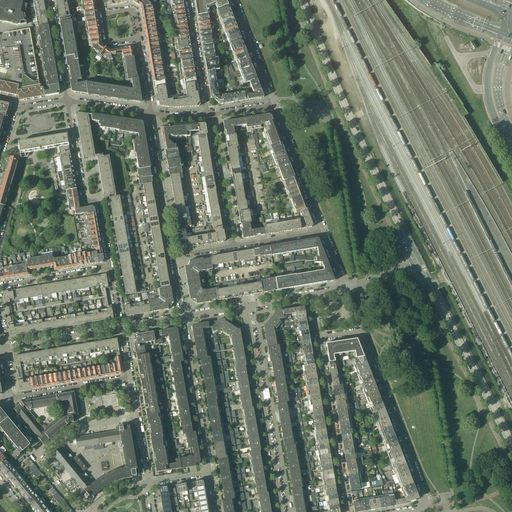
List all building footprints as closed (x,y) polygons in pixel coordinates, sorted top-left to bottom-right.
[(23,10),(24,5),(24,0),(0,0),(0,21),(15,25),(15,24),(26,22),(24,13),(23,12),(23,10)] [(150,3),(145,0),(142,0),(138,6),(140,7),(141,8),(150,7),(150,3)] [(228,5),(225,0),(194,0),(197,16),(207,14),(206,7),(216,3),(218,9),(228,5)] [(424,14),(430,3),(427,1),(427,0),(421,0),(418,6),(419,6),(417,10),(424,14)] [(67,3),(56,5),(57,11),(68,10),(67,3)] [(228,5),(218,9),(216,10),(218,15),(230,10),(228,5)] [(68,10),(57,11),(59,18),(69,16),(68,10)] [(230,10),(218,15),(220,20),(232,15),(230,10)] [(232,15),(220,20),(222,24),(234,20),(232,15)] [(234,20),(222,24),(223,29),(235,24),(234,20)] [(79,65),(75,43),(71,21),(59,23),(62,37),(67,67),(79,65)] [(235,24),(223,29),(225,33),(237,29),(235,24)] [(36,28),(36,29),(37,30),(37,31),(37,32),(37,33),(38,37),(39,43),(39,44),(39,45),(39,46),(40,46),(40,51),(41,57),(41,58),(42,59),(42,60),(43,64),(43,66),(43,67),(43,68),(43,69),(44,73),(44,75),(45,76),(45,77),(45,78),(46,84),(46,85),(58,83),(57,76),(56,71),(55,67),(54,62),(53,58),(52,49),(51,44),(49,35),(49,31),(48,26),(38,27),(36,28)] [(0,92),(0,93),(1,93),(6,94),(8,94),(13,95),(16,96),(18,96),(18,99),(19,100),(19,101),(24,100),(26,100),(31,99),(34,99),(38,98),(41,97),(44,97),(44,96),(43,88),(42,88),(41,88),(39,88),(39,85),(38,82),(29,29),(6,33),(5,33),(4,34),(3,34),(2,35),(1,36),(1,37),(0,36),(0,92)] [(237,29),(225,33),(227,38),(239,34),(237,29)] [(239,34),(227,38),(229,43),(241,38),(239,34)] [(241,38),(229,43),(231,48),(243,43),(241,38)] [(243,43),(231,48),(232,52),(244,48),(243,43)] [(98,54),(103,47),(101,45),(101,44),(89,46),(89,48),(91,48),(92,48),(93,48),(93,50),(95,51),(95,52),(98,54)] [(103,47),(98,54),(97,56),(101,59),(102,57),(107,49),(103,47)] [(131,47),(122,49),(123,54),(121,54),(122,59),(134,57),(132,48),(131,47)] [(244,48),(232,52),(234,57),(246,52),(244,48)] [(109,51),(107,49),(102,57),(106,60),(106,59),(108,60),(110,60),(110,61),(112,60),(112,59),(111,51),(109,51)] [(122,49),(111,51),(112,59),(115,58),(115,55),(121,54),(123,54),(122,49)] [(246,52),(234,57),(236,61),(248,57),(246,52)] [(135,68),(134,63),(134,57),(122,59),(124,70),(135,68)] [(248,57),(236,61),(238,66),(249,61),(248,57)] [(215,59),(204,60),(205,66),(218,64),(217,58),(215,58),(215,59)] [(249,61),(238,66),(239,70),(251,65),(249,61)] [(255,74),(251,65),(239,70),(241,74),(242,77),(243,79),(255,74)] [(235,87),(234,77),(233,73),(232,74),(228,74),(228,70),(228,68),(227,68),(221,69),(224,89),(225,89),(228,89),(235,87)] [(81,80),(80,75),(79,70),(68,72),(68,73),(68,74),(70,82),(77,80),(81,80)] [(215,70),(206,71),(207,78),(216,77),(215,70)] [(136,74),(125,75),(126,81),(131,80),(133,90),(133,92),(139,91),(136,74)] [(255,74),(243,79),(244,83),(249,82),(256,79),(255,74)] [(218,76),(216,77),(207,78),(209,85),(217,83),(216,78),(219,78),(218,76)] [(198,97),(197,87),(195,78),(185,80),(184,80),(185,89),(187,99),(198,97)] [(256,79),(249,82),(251,87),(258,84),(256,79)] [(77,84),(77,80),(70,82),(71,91),(71,92),(77,93),(79,93),(87,95),(85,83),(77,84)] [(168,100),(166,89),(165,85),(164,80),(153,82),(153,83),(156,102),(168,100)] [(43,87),(43,88),(44,96),(44,97),(58,94),(59,93),(58,85),(58,83),(46,85),(47,87),(45,87),(43,87)] [(106,86),(85,83),(87,95),(104,97),(106,86)] [(217,83),(209,85),(210,92),(218,90),(217,83)] [(258,84),(251,87),(253,93),(261,90),(258,84)] [(123,88),(106,86),(104,97),(121,100),(123,88)] [(133,90),(123,88),(121,100),(140,102),(141,102),(141,101),(139,91),(133,92),(133,90)] [(218,90),(210,92),(211,99),(213,99),(214,100),(215,98),(216,99),(217,98),(219,100),(220,98),(218,96),(218,95),(219,94),(218,90)] [(263,96),(261,90),(253,93),(253,94),(249,94),(247,94),(248,100),(262,98),(263,96)] [(246,92),(239,93),(241,101),(248,100),(247,94),(246,92)] [(239,93),(233,94),(234,102),(241,101),(239,93)] [(233,94),(226,95),(227,103),(234,102),(233,94)] [(222,97),(220,98),(219,100),(217,98),(216,99),(215,98),(214,100),(219,104),(219,105),(227,103),(226,95),(222,95),(222,97)] [(198,97),(187,99),(183,100),(182,98),(176,99),(177,108),(196,107),(199,103),(198,97)] [(177,108),(176,99),(168,100),(156,102),(157,106),(174,108),(177,108)] [(7,104),(0,102),(0,115),(5,117),(6,114),(8,107),(9,105),(9,104),(8,104),(7,104)] [(114,195),(108,157),(103,158),(102,155),(93,156),(86,115),(75,113),(83,160),(97,157),(103,197),(114,195)] [(109,130),(111,118),(91,115),(92,121),(95,122),(95,123),(98,123),(98,126),(100,126),(100,128),(109,130)] [(263,124),(272,121),(271,116),(269,115),(258,117),(260,128),(262,128),(261,125),(263,124)] [(125,120),(111,118),(109,130),(119,131),(119,132),(124,133),(125,120)] [(234,134),(233,127),(237,127),(237,129),(240,129),(240,126),(246,125),(245,119),(223,122),(225,135),(225,136),(234,135),(234,134)] [(143,131),(142,124),(142,123),(141,123),(140,123),(125,120),(124,133),(136,134),(136,132),(143,131)] [(274,125),(272,121),(263,124),(264,129),(274,125)] [(207,134),(205,127),(205,125),(204,124),(197,125),(199,134),(199,136),(206,134),(207,134)] [(186,136),(185,125),(172,126),(172,137),(186,136)] [(199,134),(197,125),(185,125),(186,136),(190,136),(190,135),(199,134)] [(274,125),(264,129),(265,133),(276,129),(274,125)] [(172,137),(172,126),(161,127),(165,151),(177,149),(176,146),(174,146),(169,142),(168,142),(168,139),(168,137),(172,137)] [(277,134),(276,129),(265,133),(266,138),(277,134)] [(150,168),(146,147),(143,131),(136,132),(136,134),(138,135),(138,138),(136,139),(135,140),(135,141),(132,141),(134,154),(135,154),(138,170),(150,168)] [(70,155),(67,134),(18,143),(20,154),(21,158),(28,157),(29,153),(44,150),(44,152),(47,151),(47,150),(57,148),(58,157),(59,157),(60,157),(70,155)] [(279,138),(277,134),(266,138),(268,142),(279,138)] [(279,138),(268,142),(270,146),(281,142),(279,138)] [(238,147),(237,141),(226,143),(227,149),(237,148),(236,147),(238,147)] [(281,142),(270,146),(271,150),(282,146),(281,142)] [(272,155),(284,151),(282,146),(271,150),(270,151),(272,155)] [(273,160),(286,155),(284,151),(272,155),(273,160)] [(12,182),(19,160),(18,159),(18,158),(21,158),(20,154),(12,155),(12,154),(9,155),(10,157),(9,157),(0,185),(0,205),(5,206),(4,206),(5,207),(12,182)] [(286,155),(273,160),(275,164),(287,160),(286,155)] [(182,173),(180,164),(179,158),(166,161),(169,175),(170,175),(179,174),(182,173)] [(287,160),(275,164),(277,169),(289,164),(287,160)] [(294,177),(293,173),(289,164),(277,169),(282,182),(294,177)] [(232,176),(240,174),(239,167),(230,168),(232,176)] [(152,183),(150,172),(150,168),(138,170),(137,170),(137,171),(128,172),(129,175),(137,174),(139,185),(142,184),(151,183),(152,183)] [(294,177),(282,182),(283,185),(281,186),(282,188),(296,182),(294,177)] [(181,186),(180,183),(180,180),(171,181),(172,188),(181,186)] [(286,192),(298,187),(296,182),(282,188),(283,190),(285,189),(286,192)] [(298,187),(286,192),(287,196),(300,191),(298,187)] [(300,191),(287,196),(289,201),(301,196),(300,191)] [(301,196),(289,201),(291,205),(303,201),(301,196)] [(303,201),(291,205),(293,210),(305,205),(303,201)] [(305,205),(293,210),(294,214),(300,212),(307,210),(305,205)] [(93,206),(82,208),(83,213),(83,215),(95,213),(94,208),(93,206)] [(250,217),(249,211),(248,210),(247,211),(238,212),(239,219),(250,217)] [(307,210),(300,212),(303,219),(299,220),(301,229),(312,227),(313,225),(311,221),(310,217),(309,217),(307,210)] [(186,237),(185,228),(186,228),(187,228),(187,227),(191,226),(190,218),(186,219),(177,220),(181,245),(188,244),(187,238),(187,237),(186,237)] [(299,218),(285,220),(287,231),(292,231),(296,230),(301,229),(299,220),(299,218)] [(285,220),(272,223),(274,234),(278,233),(283,232),(287,231),(285,220)] [(250,223),(240,225),(240,226),(242,226),(242,230),(241,230),(243,239),(255,237),(255,236),(259,235),(260,236),(265,235),(264,228),(251,231),(250,223)] [(264,228),(265,235),(266,235),(270,235),(269,234),(274,234),(272,223),(263,224),(264,228)] [(225,240),(223,231),(224,231),(223,228),(222,228),(222,227),(214,229),(215,233),(217,243),(224,242),(225,240)] [(327,264),(321,248),(318,240),(316,239),(311,239),(313,249),(317,249),(318,258),(314,258),(314,263),(321,263),(327,264)] [(282,254),(281,244),(270,246),(270,250),(271,255),(271,256),(282,254)] [(103,257),(101,248),(95,249),(95,252),(96,252),(97,258),(103,257)] [(38,269),(37,258),(30,259),(32,270),(38,269)] [(199,281),(198,274),(196,272),(197,270),(200,272),(212,269),(212,266),(210,258),(203,260),(203,258),(189,261),(190,265),(188,267),(184,267),(185,273),(185,275),(186,275),(187,281),(186,281),(187,284),(199,281)] [(334,280),(327,264),(321,263),(322,267),(323,267),(323,269),(325,269),(327,282),(333,281),(334,281),(334,280)] [(26,264),(21,265),(23,276),(29,275),(28,270),(27,270),(26,264)] [(325,269),(323,269),(323,270),(323,271),(310,273),(312,285),(327,282),(325,269)] [(312,285),(310,273),(295,275),(297,287),(312,285)] [(297,287),(295,275),(285,277),(287,289),(297,287)] [(287,289),(285,277),(275,278),(277,291),(287,289)] [(277,291),(275,278),(260,280),(260,283),(262,290),(262,293),(267,292),(273,292),(277,291)] [(217,300),(216,290),(215,289),(203,291),(201,293),(199,292),(201,289),(199,281),(187,284),(187,286),(188,286),(189,292),(188,292),(189,294),(190,300),(194,299),(196,301),(196,304),(210,302),(210,301),(217,300)] [(256,294),(254,284),(247,285),(249,296),(256,294)] [(249,296),(247,285),(240,286),(241,297),(249,296)] [(173,303),(172,297),(170,287),(161,288),(155,289),(156,295),(147,296),(148,302),(150,312),(168,309),(168,305),(169,303),(173,303)] [(7,291),(3,292),(5,305),(8,305),(9,312),(11,312),(9,301),(7,291)] [(126,316),(136,315),(134,304),(129,305),(128,296),(126,296),(127,302),(124,303),(126,316)] [(113,319),(111,305),(108,306),(107,298),(105,298),(106,309),(107,309),(109,319),(113,319)] [(150,312),(148,302),(141,303),(143,314),(150,312)] [(143,314),(141,303),(134,304),(136,315),(143,314)] [(304,306),(282,310),(283,316),(293,314),(305,312),(304,308),(304,306)] [(104,320),(102,310),(98,311),(98,310),(95,311),(97,321),(104,320)] [(275,328),(280,321),(280,320),(284,319),(283,316),(282,310),(275,312),(275,313),(266,325),(264,325),(265,333),(274,332),(273,328),(272,327),(273,326),(275,328)] [(97,321),(95,311),(92,311),(88,312),(90,323),(97,321)] [(84,313),(81,313),(83,324),(90,323),(88,312),(84,313)] [(83,324),(81,313),(78,314),(74,315),(76,325),(83,324)] [(76,325),(74,315),(70,315),(69,315),(67,316),(69,326),(76,325)] [(69,326),(67,316),(64,316),(60,317),(62,327),(69,326)] [(62,327),(60,317),(56,318),(56,317),(53,318),(55,329),(62,327)] [(55,329),(53,318),(50,318),(50,319),(46,319),(48,330),(55,329)] [(48,330),(46,319),(41,320),(39,320),(41,331),(48,330)] [(41,331),(39,320),(36,321),(32,322),(34,332),(41,331)] [(237,330),(234,328),(225,322),(224,320),(217,321),(218,330),(222,329),(222,328),(224,329),(223,331),(229,336),(230,334),(232,334),(231,335),(232,339),(240,337),(239,330),(237,330)] [(218,330),(217,321),(208,323),(208,328),(211,328),(211,331),(218,330)] [(34,332),(32,322),(27,322),(25,323),(27,333),(34,332)] [(27,333),(25,323),(22,323),(18,324),(20,335),(27,333)] [(202,329),(193,331),(195,345),(204,343),(202,329)] [(161,336),(161,331),(153,332),(155,344),(155,345),(162,344),(161,336)] [(153,332),(146,333),(148,346),(155,344),(153,332)] [(277,346),(274,332),(265,333),(267,347),(277,346)] [(146,333),(138,335),(140,347),(144,346),(148,346),(146,333)] [(178,333),(169,335),(171,349),(180,347),(178,333)] [(140,347),(138,335),(134,335),(133,337),(136,356),(145,355),(144,346),(140,347)] [(232,339),(231,339),(234,353),(243,351),(240,337),(232,339)] [(364,357),(359,345),(357,339),(325,344),(326,345),(329,363),(335,362),(334,356),(335,355),(353,352),(355,352),(356,359),(364,357)] [(109,351),(107,340),(100,341),(102,352),(105,352),(105,351),(109,351)] [(102,352),(100,341),(93,343),(95,353),(99,352),(102,352)] [(95,353),(93,343),(86,344),(88,354),(91,354),(95,353)] [(204,343),(195,345),(197,359),(200,359),(207,357),(204,343)] [(88,354),(86,344),(79,345),(81,355),(85,355),(88,354)] [(81,355),(79,345),(72,346),(74,357),(77,356),(81,355)] [(281,360),(279,345),(277,346),(267,347),(270,362),(271,362),(281,360)] [(74,357),(72,346),(65,347),(67,358),(71,357),(74,357)] [(67,358),(65,347),(58,348),(60,359),(63,359),(62,358),(67,358)] [(171,349),(173,363),(180,362),(183,362),(180,347),(171,349)] [(60,359),(58,348),(51,350),(53,360),(57,359),(57,360),(60,359)] [(53,360),(51,350),(44,351),(46,361),(49,361),(48,361),(53,360)] [(46,361),(44,351),(37,352),(39,362),(43,362),(46,361)] [(243,351),(234,353),(236,367),(244,366),(245,366),(243,351)] [(39,362),(37,352),(30,353),(32,364),(35,363),(34,363),(39,362)] [(32,364),(30,353),(23,354),(25,365),(29,364),(32,364)] [(151,369),(150,365),(148,354),(145,355),(136,356),(139,371),(151,369)] [(20,366),(18,355),(13,356),(16,370),(17,369),(18,372),(21,372),(20,366)] [(207,357),(200,359),(203,373),(212,371),(209,357),(208,357),(207,357)] [(364,357),(356,359),(354,361),(354,362),(352,363),(354,367),(365,362),(364,357)] [(285,381),(283,369),(281,360),(271,362),(272,371),(272,374),(273,374),(274,383),(285,381)] [(173,363),(172,363),(170,363),(173,378),(182,376),(180,362),(173,363)] [(365,362),(354,367),(356,371),(367,367),(365,362)] [(244,366),(236,367),(235,367),(237,382),(247,380),(244,366)] [(367,367),(356,371),(358,376),(369,372),(367,367)] [(153,384),(153,379),(151,369),(139,371),(141,386),(153,384)] [(339,370),(336,370),(336,371),(330,372),(332,380),(338,379),(338,378),(339,378),(340,377),(339,370)] [(212,371),(203,373),(205,387),(214,386),(212,371)] [(359,381),(371,376),(369,372),(358,376),(359,381)] [(182,376),(173,378),(175,392),(185,390),(182,376)] [(361,386),(373,381),(371,376),(359,381),(361,386)] [(247,380),(237,382),(240,396),(249,394),(247,380)] [(288,402),(286,390),(285,381),(274,383),(276,392),(275,392),(275,394),(276,394),(278,404),(286,402),(288,402)] [(363,390),(374,386),(373,381),(361,386),(363,390)] [(156,398),(154,389),(153,384),(141,386),(144,401),(156,398)] [(214,386),(205,387),(208,401),(216,400),(217,400),(214,386)] [(374,386),(363,390),(365,395),(376,390),(374,386)] [(185,390),(175,392),(178,406),(187,405),(185,390)] [(376,390),(365,395),(366,399),(378,395),(376,390)] [(16,403),(16,404),(15,406),(16,407),(14,409),(19,415),(20,414),(38,436),(37,437),(38,439),(39,439),(43,444),(67,424),(68,424),(68,423),(69,423),(73,422),(73,419),(76,419),(75,416),(76,416),(77,415),(77,414),(74,393),(74,392),(64,394),(61,394),(21,401),(18,403),(17,403),(16,403)] [(249,394),(240,396),(242,410),(243,410),(251,408),(249,394)] [(378,395),(366,399),(368,404),(380,399),(378,395)] [(158,413),(157,403),(156,398),(144,401),(146,415),(158,413)] [(380,399),(368,404),(370,408),(381,404),(380,399)] [(208,401),(207,401),(209,416),(218,414),(216,400),(208,401)] [(286,402),(278,404),(277,404),(279,418),(289,416),(286,402)] [(381,404),(370,408),(372,413),(383,409),(381,404)] [(187,405),(178,406),(180,420),(189,419),(187,405)] [(251,408),(243,410),(246,424),(255,422),(252,408),(251,408)] [(383,409),(372,413),(373,418),(385,413),(383,409)] [(161,428),(159,418),(158,413),(146,415),(149,430),(161,428)] [(385,413),(373,418),(375,423),(387,418),(385,413)] [(218,414),(209,416),(212,430),(221,428),(218,414)] [(289,416),(279,418),(282,432),(291,431),(289,416)] [(21,433),(11,421),(8,417),(0,424),(0,423),(0,427),(11,441),(21,433)] [(174,452),(169,421),(168,418),(168,417),(166,417),(173,456),(179,454),(178,451),(174,452)] [(387,418),(375,423),(377,427),(389,423),(387,418)] [(189,419),(180,420),(183,435),(184,434),(186,434),(192,433),(189,419)] [(255,422),(246,424),(248,438),(257,436),(255,422)] [(389,423),(377,427),(379,432),(390,427),(389,423)] [(45,458),(45,459),(46,461),(47,461),(45,462),(45,463),(47,465),(47,466),(47,465),(49,464),(50,463),(56,458),(57,460),(59,461),(62,465),(63,466),(68,473),(69,474),(74,480),(75,481),(79,486),(80,487),(81,488),(80,490),(74,495),(72,496),(77,502),(77,501),(83,497),(84,496),(86,499),(88,497),(91,500),(94,497),(93,496),(102,489),(106,486),(107,486),(107,485),(108,485),(109,485),(109,484),(113,482),(117,481),(120,480),(125,479),(132,478),(132,477),(133,477),(136,476),(136,473),(139,473),(139,472),(138,469),(137,469),(135,458),(135,456),(129,424),(128,424),(123,425),(123,424),(122,424),(120,425),(119,425),(119,426),(115,427),(116,432),(99,434),(98,434),(97,434),(94,434),(93,435),(94,435),(76,438),(75,438),(72,439),(73,439),(73,440),(73,444),(73,445),(76,444),(76,445),(77,448),(84,447),(85,450),(94,449),(94,450),(103,449),(103,448),(103,447),(112,446),(111,442),(121,441),(121,443),(122,448),(125,466),(124,467),(124,468),(119,469),(115,470),(114,471),(112,471),(111,472),(110,472),(108,473),(105,474),(104,474),(102,475),(102,476),(101,477),(99,478),(98,479),(97,480),(96,481),(92,484),(91,484),(86,478),(88,476),(87,476),(85,473),(83,474),(82,472),(87,468),(77,456),(72,460),(71,459),(72,457),(70,454),(69,454),(68,455),(63,449),(61,446),(60,447),(57,449),(54,451),(54,452),(53,451),(51,453),(45,458)] [(390,427),(379,432),(381,437),(392,432),(390,427)] [(163,442),(162,433),(161,428),(149,430),(151,444),(163,442)] [(221,428),(212,430),(214,444),(223,442),(221,428)] [(291,431),(282,432),(284,447),(285,446),(293,445),(291,431)] [(195,432),(192,433),(186,434),(188,448),(192,448),(197,447),(195,432)] [(392,432),(381,437),(382,441),(394,437),(392,432)] [(29,444),(21,433),(11,441),(17,449),(19,447),(22,451),(29,446),(29,444)] [(257,436),(248,438),(251,452),(259,451),(260,451),(257,436)] [(394,437),(382,441),(384,446),(396,442),(394,437)] [(166,456),(164,447),(163,442),(151,444),(153,458),(166,456)] [(223,442),(214,444),(216,458),(217,458),(226,457),(223,442)] [(396,442),(384,446),(386,451),(398,446),(396,442)] [(294,445),(293,445),(285,446),(288,460),(297,459),(294,445)] [(398,446),(386,451),(388,456),(400,451),(398,446)] [(17,455),(19,453),(22,451),(19,447),(17,449),(12,453),(14,455),(13,457),(15,460),(17,458),(18,457),(17,455)] [(259,451),(251,452),(250,452),(252,466),(261,465),(259,451)] [(400,451),(388,456),(389,460),(401,455),(400,451)] [(401,455),(389,460),(391,465),(403,460),(401,455)] [(167,465),(167,461),(167,460),(166,456),(153,458),(154,462),(155,465),(155,467),(156,472),(182,468),(180,459),(179,459),(175,460),(176,463),(173,464),(167,465)] [(226,457),(217,458),(220,472),(229,471),(227,456),(226,457)] [(195,463),(194,457),(180,459),(182,468),(195,466),(195,463)] [(5,459),(0,462),(0,469),(1,470),(8,463),(5,459)] [(297,459),(288,460),(290,475),(299,473),(297,459)] [(403,460),(391,465),(393,470),(405,465),(403,460)] [(10,462),(8,463),(1,470),(4,474),(5,474),(6,474),(14,467),(10,462)] [(261,465),(252,466),(255,481),(264,479),(261,465)] [(405,465),(393,470),(395,474),(407,470),(405,465)] [(14,467),(6,474),(9,478),(17,471),(14,467)] [(407,470),(395,474),(397,479),(408,474),(407,470)] [(17,471),(9,478),(10,479),(10,480),(12,483),(21,475),(17,471)] [(229,471),(220,472),(222,486),(231,485),(229,471)] [(290,475),(292,489),(301,487),(302,487),(299,473),(290,475)] [(408,474),(397,479),(399,484),(410,479),(408,474)] [(21,475),(12,483),(14,485),(16,487),(25,480),(21,475)] [(264,479),(255,481),(257,495),(258,495),(266,493),(264,479)] [(410,479),(399,484),(400,488),(412,483),(410,479)] [(25,480),(16,487),(18,489),(17,489),(20,492),(29,485),(25,480)] [(412,483),(400,488),(402,493),(414,488),(412,483)] [(29,485),(20,492),(21,494),(22,494),(24,496),(32,489),(29,485)] [(234,499),(231,485),(222,486),(225,500),(231,500),(233,499),(234,499)] [(301,487),(292,489),(294,503),(303,501),(301,487)] [(414,488),(402,493),(404,497),(416,493),(414,488)] [(32,489),(24,496),(27,500),(27,501),(35,495),(36,494),(32,489)] [(35,495),(27,501),(29,504),(31,506),(41,498),(37,493),(36,494),(35,495)] [(267,493),(266,493),(258,495),(260,509),(270,507),(267,493)] [(416,493),(404,497),(404,499),(406,503),(407,502),(418,498),(416,493)] [(41,498),(31,506),(33,508),(32,508),(34,510),(35,510),(44,503),(45,503),(41,498)] [(233,511),(231,500),(225,500),(222,501),(223,511),(233,511)] [(305,511),(303,501),(294,503),(295,511),(305,511)] [(44,503),(35,510),(36,511),(43,511),(48,508),(44,503)]
